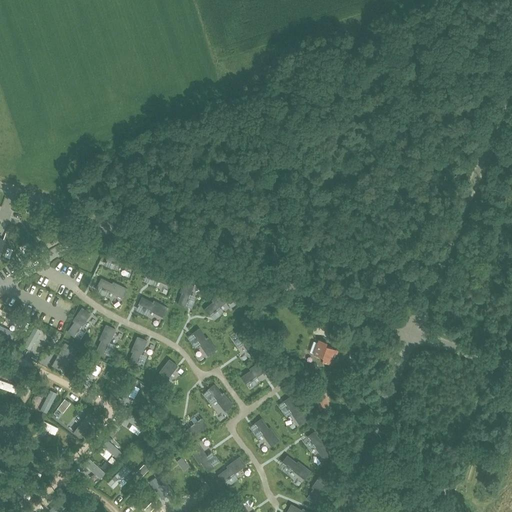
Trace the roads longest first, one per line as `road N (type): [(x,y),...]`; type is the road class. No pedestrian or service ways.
road 1 (unclassified): [(0,184),(413,331)]
road 2 (unclassified): [(413,331),(511,99)]
road 3 (track): [(287,286),(277,187),(245,95)]
road 4 (unclassified): [(343,511),(413,331)]
road 5 (track): [(511,385),(473,451),(383,412)]
